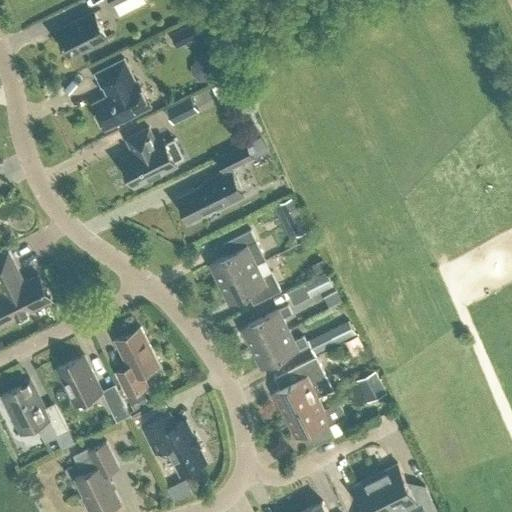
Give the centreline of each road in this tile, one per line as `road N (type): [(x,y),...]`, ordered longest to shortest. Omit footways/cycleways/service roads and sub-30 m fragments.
road 1 (residential): [(142,279),(78,233),(44,192),(0,47)]
road 2 (residential): [(244,470),(242,426),(224,374),(142,279)]
road 3 (residential): [(244,470),(286,475),(399,420)]
road 4 (residential): [(0,360),(120,301),(142,279)]
